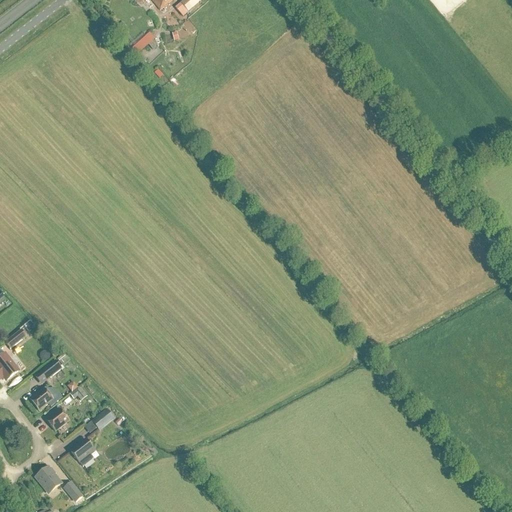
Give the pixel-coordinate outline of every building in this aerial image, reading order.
[(150,0),(160,12),(174,0),(150,0)] [(197,0),(188,0),(181,6),(188,14),(200,3),(197,0)] [(181,6),(177,9),(184,18),(188,14),(181,6)] [(149,33),(129,52),(135,58),(148,47),(153,42),(155,40),(149,33)] [(153,42),(148,47),(152,51),(157,46),(153,42)] [(4,344),(9,351),(26,339),(20,332),(4,344)] [(0,379),(2,380),(3,379),(6,383),(18,373),(5,356),(0,359),(0,379)] [(63,356),(57,361),(62,368),(69,362),(63,356)] [(34,378),(41,386),(49,380),(60,371),(54,363),(34,378)] [(71,394),(77,390),(72,384),(67,388),(71,394)] [(54,390),(44,391),(30,402),(39,413),(47,406),(50,410),(61,400),(54,390)] [(77,390),(71,394),(68,396),(72,402),(76,398),(80,403),(87,399),(80,390),(79,392),(77,390)] [(106,410),(91,423),(99,433),(114,420),(106,410)] [(55,433),(68,422),(60,411),(46,422),(55,433)] [(85,441),(70,453),(79,464),(94,452),(85,441)] [(61,484),(49,470),(36,480),(48,495),(61,484)] [(75,504),(82,499),(71,484),(64,490),(75,504)]
